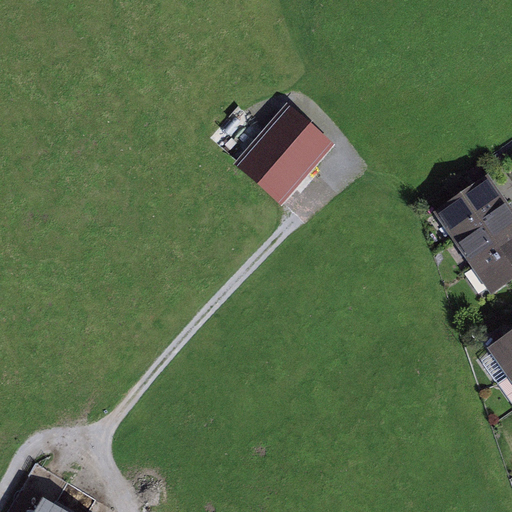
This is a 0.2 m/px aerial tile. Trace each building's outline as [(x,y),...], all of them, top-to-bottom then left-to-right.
[(329,139),(291,108),(242,166),(280,198),(329,139)] [(456,235),(506,202),(488,176),(439,209),(456,235)] [(474,261),(511,235),(511,211),(506,202),(456,235),(474,261)] [(491,287),(511,273),(511,235),(474,261),(491,287)] [(511,371),(511,333),(494,346),(511,371)] [(73,511),(56,501),(49,511),(73,511)]
